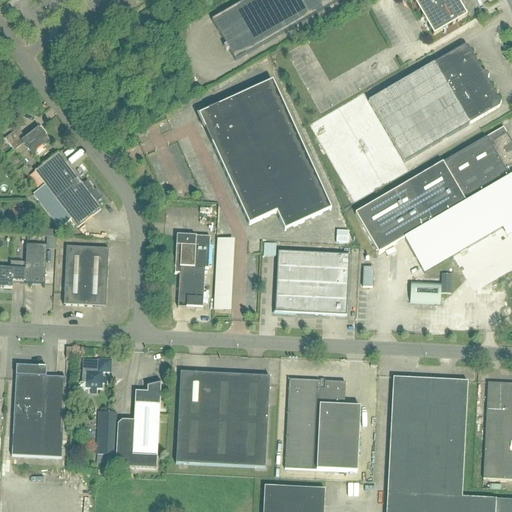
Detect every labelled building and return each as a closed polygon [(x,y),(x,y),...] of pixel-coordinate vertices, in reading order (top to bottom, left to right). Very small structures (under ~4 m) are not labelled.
[(235,62),(321,12),(342,0),(249,0),(212,22),(235,62)] [(456,0),(411,0),(433,37),(467,18),(456,0)] [(433,65),(369,103),(404,164),(469,127),(470,124),(472,125),(499,109),(499,108),(499,105),(500,105),(487,82),(488,78),(489,78),(487,74),(486,75),(482,74),(468,49),(467,49),(464,48),(436,64),(436,66),(433,65)] [(284,233),(331,212),(272,83),(198,117),(248,227),(276,215),(284,233)] [(511,144),(506,134),(503,129),(486,139),(486,140),(441,166),(441,165),(354,216),(377,256),(464,205),(509,179),(504,170),(511,165),(511,144)] [(44,137),(38,130),(25,140),(18,130),(4,140),(14,153),(23,146),(31,157),(49,143),(46,139),(47,139),(45,137),(44,137)] [(96,205),(102,200),(96,192),(94,193),(87,183),(82,187),(58,156),(34,174),(45,187),(33,196),(60,231),(72,222),(77,229),(101,211),(96,205)] [(177,237),(175,275),(180,276),(178,309),(203,311),(205,270),(209,271),(210,239),(177,237)] [(217,238),(215,309),(231,310),(233,238),(217,238)] [(276,246),(264,245),(263,257),(275,258),(276,246)] [(0,289),(12,290),(13,281),(25,282),(24,286),(44,287),(46,248),(26,247),(26,264),(10,264),(10,270),(0,269),(0,289)] [(472,248),(462,248),(464,310),(475,309),(472,248)] [(492,248),(482,248),(482,267),(483,267),(483,280),(493,280),(492,248)] [(108,251),(66,249),(63,307),(105,309),(108,251)] [(275,314),(345,318),(348,258),(278,255),(275,314)] [(510,307),(509,275),(498,276),(499,307),(510,307)] [(440,306),(440,284),(410,283),(409,305),(440,306)] [(485,308),(494,307),(493,283),(483,283),(485,308)] [(98,361),(98,362),(83,362),(81,384),(76,384),(76,393),(85,394),(85,390),(91,390),(91,395),(96,395),(97,390),(102,391),(102,385),(107,385),(107,379),(103,379),(103,374),(110,375),(111,362),(98,361)] [(46,369),(16,368),(12,458),(62,460),(66,380),(46,379),(46,369)] [(265,470),(269,379),(180,375),(175,465),(265,470)] [(467,384),(392,380),(385,511),(511,511),(511,502),(461,500),(467,384)] [(284,471),(316,472),(357,474),(360,409),(344,409),(345,385),(289,382),(284,471)] [(147,388),(147,394),(135,394),(133,425),(122,425),(117,429),(115,469),(156,471),(160,395),(160,385),(147,388)] [(511,386),(487,385),(483,481),(511,482),(511,386)] [(99,414),(96,456),(112,457),(114,415),(99,414)] [(264,488),(262,511),(323,511),(324,491),(264,488)]
